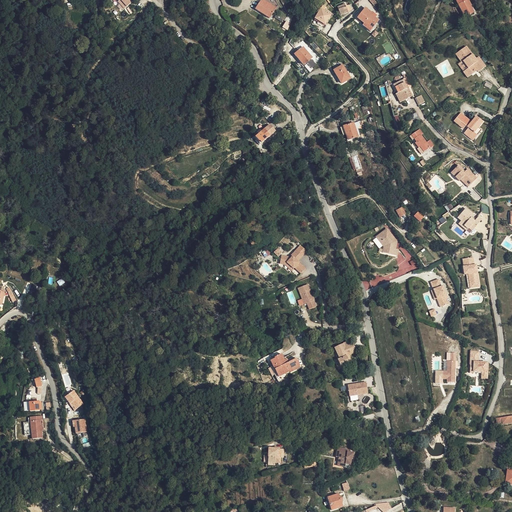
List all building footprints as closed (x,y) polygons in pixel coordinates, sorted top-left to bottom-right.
[(126,0),(111,0),(113,1),(114,0),(115,0),(117,2),(115,4),(122,11),(130,3),(126,0)] [(460,0),(458,1),(452,6),(459,16),(461,14),(464,19),(467,17),(471,14),(460,0)] [(253,14),(265,23),(273,14),(260,5),(253,14)] [(357,26),(365,35),(372,27),(370,25),(371,24),(365,17),(366,16),(361,11),(352,19),(358,25),(357,26)] [(308,22),(318,29),(325,19),(316,12),(308,22)] [(464,68),(462,70),(457,74),(462,80),(472,72),(473,74),(481,67),(473,57),(470,59),(461,48),(454,53),(456,56),(453,58),(457,64),(460,62),(464,68)] [(300,67),(308,60),(299,49),(291,57),(300,67)] [(337,84),(345,79),(337,66),(329,71),(337,84)] [(396,93),(399,101),(408,96),(406,89),(403,90),(402,87),(399,80),(390,85),(394,94),(396,93)] [(376,93),(383,91),(381,83),(374,84),(376,93)] [(385,101),(383,91),(376,93),(378,103),(385,101)] [(411,98),(415,105),(420,103),(417,96),(411,98)] [(268,122),(272,118),(267,112),(263,116),(268,122)] [(472,135),(477,131),(475,130),(480,125),(474,119),(469,123),(459,114),(452,121),(460,130),(463,127),(465,130),(460,134),(469,143),(474,137),(472,135)] [(260,135),(263,139),(271,133),(266,126),(251,138),(253,140),(260,135)] [(355,126),(348,128),(351,142),(354,141),(354,137),(357,136),(355,126)] [(351,142),(348,128),(337,130),(338,133),(339,137),(341,137),(343,144),(351,142)] [(412,144),(416,148),(420,153),(426,148),(427,149),(432,144),(427,139),(423,143),(417,134),(410,140),(413,143),(412,144)] [(256,144),(263,139),(260,135),(253,140),(256,144)] [(349,157),(352,170),(356,169),(357,176),(363,174),(358,155),(349,157)] [(459,178),(462,180),(465,176),(470,178),(474,173),(464,165),(462,168),(454,163),(447,173),(452,177),(454,174),(459,178)] [(391,182),(386,184),(391,193),(395,191),(391,182)] [(402,206),(395,210),(400,218),(406,214),(402,206)] [(470,233),(483,218),(479,215),(477,217),(465,208),(457,217),(461,221),(458,223),(470,233)] [(410,217),(416,221),(419,217),(414,213),(410,217)] [(511,213),(508,213),(503,214),(504,221),(510,221),(510,222),(511,222),(511,213)] [(384,228),(373,236),(381,246),(380,252),(395,255),(396,249),(393,248),(391,248),(392,240),(393,239),(384,228)] [(273,252),(278,257),(283,252),(278,248),(273,252)] [(286,264),(291,268),(299,273),(303,268),(294,261),(297,257),(291,253),(283,257),(275,258),(277,267),(284,266),(286,264)] [(467,275),(468,289),(475,288),(472,267),(470,267),(469,259),(459,260),(460,268),(459,268),(460,275),(464,275),(467,275)] [(435,281),(431,282),(427,284),(430,291),(433,300),(436,308),(445,305),(441,297),(442,297),(439,288),(438,288),(435,281)] [(308,293),(304,284),(293,287),(299,305),(302,305),(303,311),(311,309),(309,302),(311,301),(308,293)] [(13,302),(16,300),(10,288),(7,289),(13,302)] [(345,362),(348,361),(343,351),(353,346),(351,340),(347,342),(346,339),(330,346),(335,357),(334,358),(337,364),(344,360),(345,362)] [(343,351),(348,361),(350,360),(347,351),(354,348),(353,346),(343,351)] [(466,351),(466,364),(469,364),(469,370),(477,370),(477,376),(483,376),(483,361),(473,361),(473,351),(466,351)] [(451,360),(450,352),(445,353),(445,361),(442,361),(443,371),(438,371),(439,379),(443,379),(443,382),(451,382),(450,360),(451,360)] [(286,367),(289,372),(299,367),(295,357),(284,362),(279,353),(272,357),(273,358),(268,362),(273,373),(272,374),(277,382),(285,378),(283,374),(281,370),(286,367)] [(34,378),(36,387),(42,385),(40,377),(34,378)] [(367,390),(365,377),(344,381),(347,393),(367,390)] [(59,397),(64,405),(66,408),(68,407),(73,414),(75,412),(80,409),(71,395),(72,394),(69,390),(59,397)] [(36,408),(37,411),(40,411),(39,403),(25,405),(26,414),(35,413),(35,408),(36,408)] [(511,414),(493,417),(493,422),(498,421),(499,423),(511,421),(511,414)] [(25,420),(25,422),(27,436),(28,441),(38,440),(38,434),(36,423),(38,423),(38,418),(25,420)] [(27,436),(25,422),(22,422),(22,426),(18,426),(19,437),(27,436)] [(82,425),(78,425),(72,425),(72,431),(72,437),(73,437),(82,438),(82,425)] [(267,452),(266,462),(266,465),(273,466),(273,463),(278,463),(279,457),(277,457),(278,448),(268,447),(267,452)] [(334,464),(341,465),(342,462),(348,463),(348,456),(351,457),(351,451),(343,450),(343,448),(333,447),(333,456),(335,457),(334,464)] [(330,508),(341,505),(336,493),(326,496),(330,508)]
